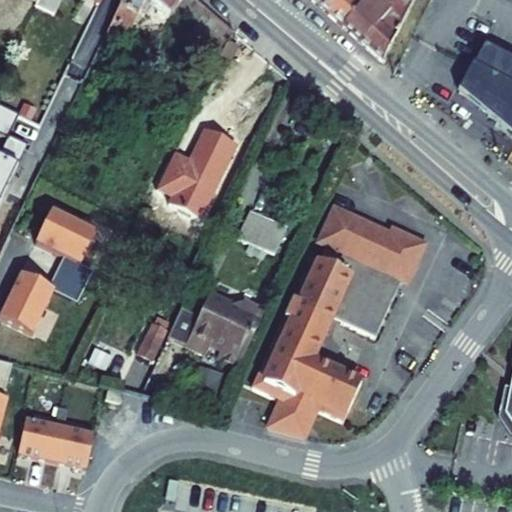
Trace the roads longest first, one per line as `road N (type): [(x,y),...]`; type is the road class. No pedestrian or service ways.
road 1 (residential): [(511,282),(411,424),(379,455),(323,467),(199,439),(169,442),(126,465),(101,511)]
road 2 (secondary): [(334,74),(511,241)]
road 3 (secondary): [(511,203),(391,105),(334,74)]
